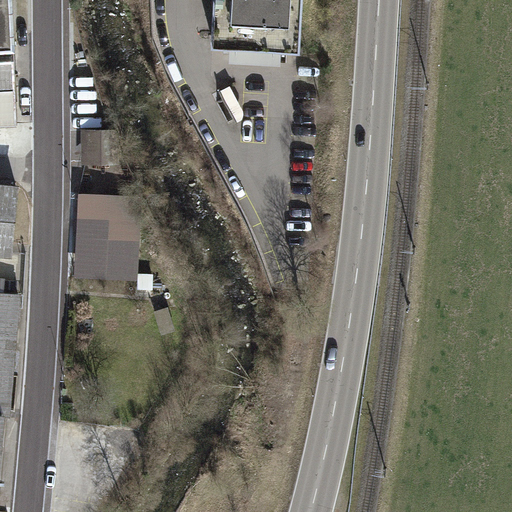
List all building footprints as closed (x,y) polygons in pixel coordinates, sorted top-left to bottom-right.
[(0,0),(0,124),(18,124),(10,0),(0,0)] [(282,43),(301,44),(303,0),(214,0),(213,32),(212,39),(230,40),(282,43)] [(230,40),(229,61),(280,64),(282,43),(230,40)] [(230,86),(220,91),(223,99),(236,123),(243,119),(243,111),(230,86)] [(0,154),(10,154),(9,126),(0,126),(0,154)] [(107,129),(82,129),(82,164),(107,164),(107,129)] [(0,464),(17,290),(3,289),(14,185),(0,183),(0,464)] [(144,196),(78,192),(73,277),(139,281),(144,196)]
